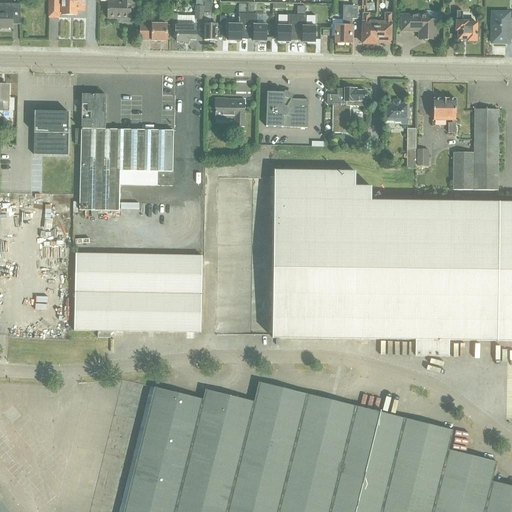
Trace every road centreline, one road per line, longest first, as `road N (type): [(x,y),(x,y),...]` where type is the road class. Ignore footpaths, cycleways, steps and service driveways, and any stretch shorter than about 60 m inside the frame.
road 1 (unclassified): [(511,443),(434,384),(333,357),(0,371)]
road 2 (tertiary): [(0,62),(511,69)]
road 3 (unknown): [(3,371),(1,326),(23,229)]
